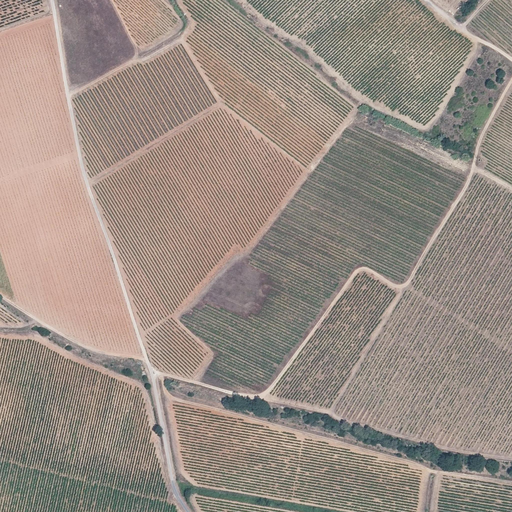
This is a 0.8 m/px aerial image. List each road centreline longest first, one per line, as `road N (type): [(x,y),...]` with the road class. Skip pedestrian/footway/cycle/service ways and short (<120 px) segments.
road 1 (track): [(161,370),(160,386),(175,400),(435,471),(511,481)]
road 2 (track): [(328,412),(469,182),(480,137),(511,80)]
road 3 (unclassified): [(51,0),(75,144),(148,364)]
road 4 (track): [(256,399),(358,269),(403,290)]
road 5 (track): [(148,364),(245,397),(328,412)]
road 6 (track): [(0,297),(90,349),(148,364)]
road 7 (track): [(148,364),(185,511)]
